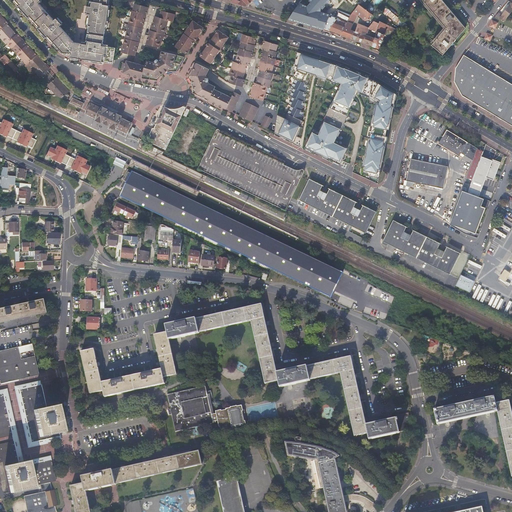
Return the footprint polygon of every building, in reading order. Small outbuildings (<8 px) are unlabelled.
[(70,56),(72,56),(73,57),(74,54),(64,52),(17,0),(16,0),(13,0),(41,30),(53,44),(58,49),(58,50),(60,52),(62,53),(64,54),(66,54),(68,55),(70,56)] [(74,54),(76,42),(75,42),(70,36),(61,26),(63,25),(58,19),(56,21),(41,4),(43,2),(41,0),(16,0),(17,0),(64,52),(74,54)] [(115,60),(117,47),(103,45),(103,43),(104,42),(110,6),(108,5),(108,0),(95,0),(95,1),(93,1),(92,6),(89,6),(88,13),(91,14),(89,25),(91,25),(88,44),(82,43),(80,55),(85,56),(115,60)] [(332,0),(309,0),(309,1),(311,3),(308,6),(300,4),(288,19),(325,31),(327,26),(331,18),(332,15),(322,12),(322,10),(324,11),(332,0)] [(431,45),(443,54),(466,28),(442,0),(422,0),(446,28),(431,45)] [(504,22),(507,18),(511,10),(511,3),(502,15),(499,12),(496,15),(504,22)] [(122,52),(128,53),(136,55),(147,14),(149,7),(136,4),(134,10),(133,10),(122,52)] [(360,4),(354,11),(366,20),(370,19),(373,15),(366,9),(360,4)] [(383,11),(405,28),(408,25),(400,18),(386,8),(383,11)] [(147,43),(160,47),(164,33),(165,33),(169,20),(174,21),(176,15),(162,11),(160,18),(155,16),(152,30),(150,29),(147,43)] [(0,36),(5,42),(6,41),(25,63),(23,64),(31,73),(34,71),(37,74),(41,74),(48,67),(29,45),(27,44),(20,36),(19,34),(16,31),(15,33),(10,27),(9,26),(6,22),(7,21),(4,17),(3,16),(0,13),(0,36)] [(348,20),(358,24),(358,23),(354,22),(356,17),(351,15),(348,20)] [(340,35),(341,34),(343,27),(344,27),(346,23),(344,22),(344,21),(338,17),(337,18),(333,17),(332,18),(331,18),(327,26),(325,31),(333,33),(340,35)] [(186,53),(195,40),(204,26),(193,19),(175,46),(186,53)] [(341,34),(351,38),(354,31),(355,31),(358,24),(348,20),(346,23),(344,27),(343,27),(341,34)] [(374,38),(372,45),(379,48),(384,34),(384,33),(385,31),(383,30),(384,27),(395,33),(397,29),(380,20),(379,22),(376,30),(377,30),(374,38)] [(498,23),(492,20),(490,26),(496,28),(498,23)] [(376,30),(379,22),(374,22),(372,25),(371,24),(369,27),(376,30)] [(351,38),(371,45),(372,45),(374,38),(366,35),(369,27),(364,25),(361,24),(358,23),(358,24),(355,31),(354,31),(351,38)] [(211,63),(229,37),(219,29),(207,45),(201,55),(211,63)] [(487,33),(485,38),(490,41),(493,35),(487,33)] [(256,45),(258,38),(244,34),(242,41),(243,41),(236,62),(235,61),(230,75),(232,76),(230,83),(244,87),(246,80),(244,79),(249,66),(250,66),(256,45)] [(276,58),(278,52),(277,51),(279,45),(265,41),(264,47),(262,54),(263,55),(259,69),(261,69),(257,83),(255,82),(251,96),(264,100),(269,86),(270,87),(274,73),(273,73),(277,59),(276,58)] [(80,55),(82,43),(76,42),(74,54),(80,55)] [(165,73),(166,72),(169,71),(172,71),(176,71),(185,57),(164,50),(162,56),(163,58),(161,59),(157,61),(154,62),(153,61),(147,59),(146,64),(127,60),(123,73),(142,78),(153,79),(158,80),(160,77),(161,76),(163,74),(165,73)] [(273,132),(293,142),(301,127),(300,126),(302,121),(300,119),(304,111),(301,110),(305,102),(303,101),(306,93),(304,92),(307,84),(311,75),(315,76),(325,79),(330,63),(296,51),(292,77),(294,79),(290,86),(293,87),(289,95),(291,96),(287,105),(290,106),(286,113),(287,114),(285,118),(276,114),(273,132)] [(0,60),(3,63),(5,61),(13,70),(16,67),(3,53),(1,55),(0,53),(0,60)] [(454,81),(462,95),(511,125),(511,83),(464,54),(455,68),(454,81)] [(96,61),(114,63),(115,60),(85,56),(80,55),(80,58),(96,61)] [(192,91),(192,92),(228,109),(233,97),(215,88),(217,86),(211,83),(209,83),(209,81),(210,80),(210,78),(209,77),(207,77),(207,75),(208,74),(210,68),(197,61),(188,77),(188,78),(190,80),(191,83),(192,87),(192,91)] [(368,78),(337,65),(333,80),(342,84),(335,100),(349,108),(357,90),(362,92),(368,78)] [(46,84),(56,96),(60,97),(69,90),(64,85),(60,80),(56,75),(46,84)] [(397,94),(378,84),(370,97),(377,101),(372,126),(389,130),(397,94)] [(228,109),(230,111),(234,112),(242,94),(236,92),(233,97),(228,109)] [(82,108),(84,102),(73,97),(71,102),(82,108)] [(240,116),(253,122),(260,108),(247,101),(240,116)] [(102,108),(91,103),(86,113),(96,118),(96,119),(101,122),(104,123),(107,124),(110,126),(113,127),(117,129),(127,133),(132,123),(123,118),(124,115),(117,112),(114,110),(110,108),(103,105),(102,108)] [(150,135),(147,140),(166,149),(175,130),(182,115),(186,106),(183,105),(181,106),(177,107),(174,108),(171,108),(167,107),(165,106),(163,111),(160,112),(159,113),(159,115),(160,117),(157,122),(157,123),(156,122),(154,127),(152,127),(149,133),(150,135)] [(266,115),(261,125),(267,128),(272,117),(266,115)] [(0,123),(0,122),(0,134),(6,137),(7,136),(17,141),(15,143),(26,148),(27,146),(32,149),(36,140),(31,138),(33,134),(22,129),(20,133),(11,128),(13,124),(2,119),(0,123)] [(340,129),(325,121),(318,135),(313,132),(307,147),(339,162),(346,148),(334,143),(340,129)] [(459,155),(460,155),(460,154),(462,152),(473,159),(476,152),(478,148),(469,142),(468,142),(467,141),(448,130),(447,129),(446,130),(440,142),(439,143),(440,143),(459,155)] [(199,168),(286,210),(304,173),(217,131),(199,168)] [(386,142),(369,138),(362,169),(380,173),(386,142)] [(55,150),(51,148),(47,155),(53,158),(52,160),(61,165),(62,163),(72,168),(70,170),(81,176),(82,173),(87,176),(91,167),(86,165),(88,161),(77,156),(75,160),(66,155),(68,151),(57,146),(55,150)] [(473,159),(462,189),(467,191),(468,189),(483,151),(478,148),(476,152),(473,159)] [(123,168),(126,162),(117,157),(114,164),(118,166),(123,168)] [(444,188),(449,166),(411,158),(406,180),(444,188)] [(8,167),(2,166),(1,181),(10,182),(9,183),(15,184),(15,182),(16,176),(7,175),(8,167)] [(17,168),(16,176),(25,177),(26,173),(24,172),(24,169),(17,168)] [(273,269),(331,297),(343,272),(236,221),(161,185),(132,171),(131,173),(128,171),(124,180),(127,182),(121,196),(152,211),(158,213),(273,269)] [(332,216),(342,195),(329,188),(327,193),(320,190),(322,185),(309,178),(298,200),(332,216)] [(30,189),(19,188),(18,197),(25,198),(25,203),(29,203),(30,189)] [(462,189),(460,193),(482,202),(484,198),(467,191),(462,189)] [(460,193),(450,220),(457,224),(456,225),(475,233),(485,207),(481,205),(482,202),(460,193)] [(356,201),(342,195),(332,216),(366,233),(376,212),(363,205),(360,210),(354,206),(356,201)] [(132,218),(135,211),(117,202),(114,209),(118,211),(117,213),(120,214),(120,212),(126,215),(125,217),(128,218),(129,216),(132,218)] [(383,241),(387,243),(449,274),(459,252),(446,246),(444,251),(437,247),(439,242),(413,229),(410,234),(403,231),(406,226),(392,220),(382,241),(383,241)] [(110,227),(109,234),(119,235),(123,235),(124,222),(113,221),(113,227),(110,227)] [(19,222),(5,222),(6,230),(9,230),(10,231),(17,230),(18,236),(19,236),(19,222)] [(51,232),(55,232),(55,222),(47,222),(46,232),(49,232),(51,232)] [(155,242),(156,227),(155,227),(155,223),(148,223),(147,226),(146,225),(145,241),(155,242)] [(163,224),(159,224),(158,239),(160,239),(160,240),(173,241),(174,229),(173,229),(172,229),(172,228),(171,228),(170,228),(163,224)] [(456,225),(455,228),(463,233),(476,237),(478,234),(475,233),(456,225)] [(51,233),(51,232),(49,232),(49,239),(47,239),(46,243),(59,244),(59,234),(51,233)] [(117,247),(118,235),(110,235),(108,238),(107,243),(108,246),(117,247)] [(132,236),(123,236),(123,239),(132,240),(132,243),(138,244),(138,237),(132,237),(132,236)] [(182,241),(174,240),(173,254),(181,255),(182,241)] [(30,242),(22,242),(23,251),(35,251),(35,246),(30,246),(30,242)] [(122,248),(121,258),(133,259),(134,249),(122,248)] [(41,254),(41,250),(36,251),(36,261),(43,261),(47,261),(47,254),(43,254),(41,254)] [(148,262),(150,252),(139,250),(137,260),(148,262)] [(158,250),(158,259),(169,260),(169,251),(158,250)] [(190,250),(188,264),(199,265),(200,252),(197,251),(190,250)] [(214,267),(216,255),(203,254),(202,266),(214,267)] [(227,269),(228,259),(225,258),(222,257),(218,257),(217,268),(220,269),(224,270),(227,269)] [(52,270),(52,261),(47,261),(43,261),(43,270),(52,270)] [(466,268),(479,272),(481,265),(468,261),(466,268)] [(498,278),(504,282),(510,273),(504,269),(498,278)] [(469,293),(474,281),(460,275),(455,287),(469,293)] [(96,290),(96,279),(87,279),(87,290),(96,290)] [(338,286),(345,289),(348,283),(341,280),(338,286)] [(40,299),(0,308),(0,322),(11,319),(43,312),(40,299)] [(92,310),(91,300),(81,300),(81,310),(92,310)] [(215,314),(196,318),(199,332),(251,320),(264,317),(261,304),(215,314)] [(100,328),(100,317),(88,316),(88,326),(94,327),(94,328),(100,328)] [(277,373),(264,317),(251,320),(265,383),(278,380),(277,373)] [(167,332),(169,340),(199,333),(199,332),(196,318),(166,326),(167,332)] [(177,374),(170,343),(169,340),(167,332),(154,335),(162,369),(164,377),(177,374)] [(0,350),(0,383),(7,382),(11,381),(39,375),(36,356),(22,359),(18,346),(0,350)] [(103,383),(95,348),(81,351),(91,394),(105,391),(103,383)] [(350,357),(307,366),(310,379),(340,373),(354,370),(350,357)] [(307,366),(277,373),(278,380),(280,387),(310,380),(310,379),(307,366)] [(165,383),(164,377),(162,369),(103,383),(105,391),(106,396),(165,383)] [(354,370),(340,373),(354,436),(368,433),(366,425),(360,398),(354,370)] [(41,385),(20,389),(32,443),(55,439),(60,438),(59,435),(64,434),(58,406),(46,409),(41,385)] [(176,431),(214,423),(213,421),(212,414),(205,386),(168,394),(176,431)] [(0,439),(13,437),(6,404),(4,393),(0,393),(0,439)] [(497,412),(495,403),(494,397),(474,401),(455,405),(434,410),(437,425),(459,420),(477,416),(497,412)] [(506,449),(511,476),(511,416),(508,400),(495,403),(497,412),(501,428),(506,449)] [(235,406),(229,407),(229,408),(225,409),(225,410),(220,411),(220,410),(215,411),(215,414),(212,414),(213,421),(216,421),(218,431),(245,425),(241,405),(236,406),(235,406)] [(391,417),(392,419),(395,432),(399,432),(412,429),(408,413),(391,417)] [(395,432),(392,419),(366,425),(368,433),(369,440),(399,433),(399,432),(395,432)] [(41,486),(51,484),(56,483),(51,459),(30,463),(29,461),(29,459),(20,461),(19,461),(14,442),(0,445),(0,463),(2,463),(9,492),(41,486)] [(306,445),(287,443),(289,456),(295,457),(308,459),(315,460),(321,489),(324,488),(329,511),(346,511),(344,500),(348,500),(354,501),(359,502),(363,503),(365,504),(363,506),(369,511),(375,504),(368,500),(364,498),(358,497),(354,496),(348,496),(343,496),(335,459),(339,457),(336,455),(333,453),(328,451),(325,450),(321,449),(317,447),(311,446),(306,445)] [(199,451),(177,456),(180,469),(202,464),(199,451)] [(113,471),(115,484),(180,469),(177,456),(113,471)] [(84,483),(86,492),(116,485),(115,484),(113,471),(83,477),(84,483)] [(244,511),(237,476),(216,481),(222,511),(244,511)] [(90,511),(86,492),(84,483),(71,485),(76,511),(90,511)] [(44,492),(52,491),(51,484),(41,486),(43,493),(44,492)] [(29,496),(32,511),(56,511),(55,507),(59,506),(56,490),(52,491),(44,492),(43,493),(29,496)]
